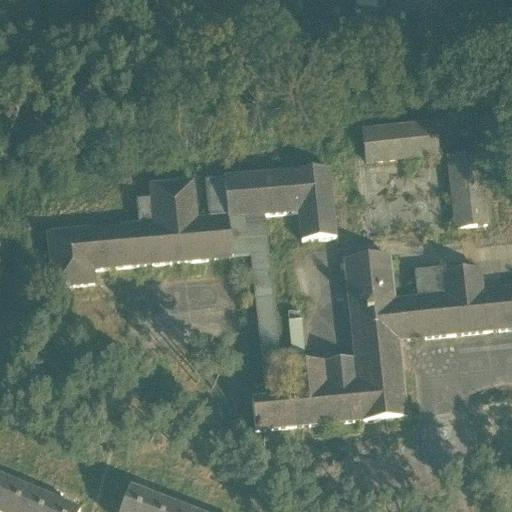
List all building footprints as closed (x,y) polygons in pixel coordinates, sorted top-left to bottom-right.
[(378,2),(366,0),(355,0),(354,8),(376,11),(378,2)] [(435,126),(360,130),(362,165),(437,161),(435,126)] [(446,158),(453,232),(486,229),(478,155),(446,158)] [(44,243),(52,299),(94,293),(93,282),(231,263),(226,227),(296,218),(300,246),(338,241),(328,170),(218,185),(218,191),(220,191),(225,221),(198,225),(193,186),(147,192),(149,205),(136,207),(139,229),(44,243)] [(80,511),(81,511),(0,480),(0,511),(80,511)] [(185,511),(124,491),(117,511),(185,511)]
